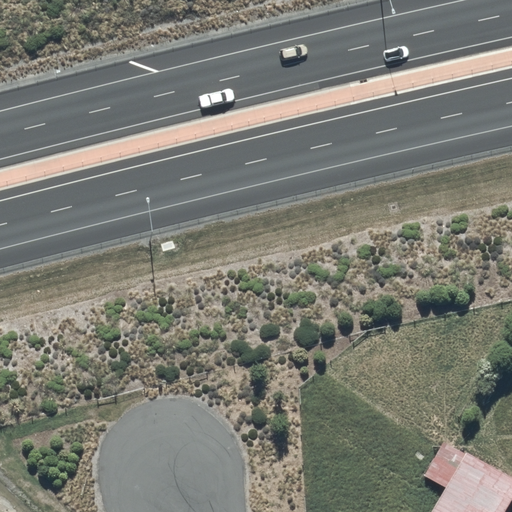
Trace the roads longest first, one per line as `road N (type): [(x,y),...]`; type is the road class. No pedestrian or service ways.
road 1 (motorway): [(511,100),(0,225)]
road 2 (motorway): [(0,134),(511,12)]
